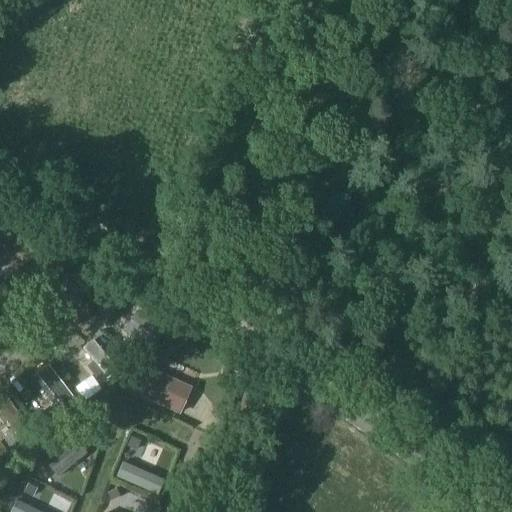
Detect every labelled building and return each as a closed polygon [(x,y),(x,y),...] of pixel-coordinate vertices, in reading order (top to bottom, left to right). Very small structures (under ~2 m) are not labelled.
[(0,345),(26,323),(15,311),(0,323),(0,345)] [(148,352),(165,331),(138,311),(122,333),(148,352)] [(107,380),(117,371),(92,341),(83,349),(95,363),(90,367),(95,374),(99,370),(107,380)] [(179,416),(191,389),(152,372),(140,399),(179,416)] [(154,507),(158,495),(122,483),(118,494),(154,507)]
